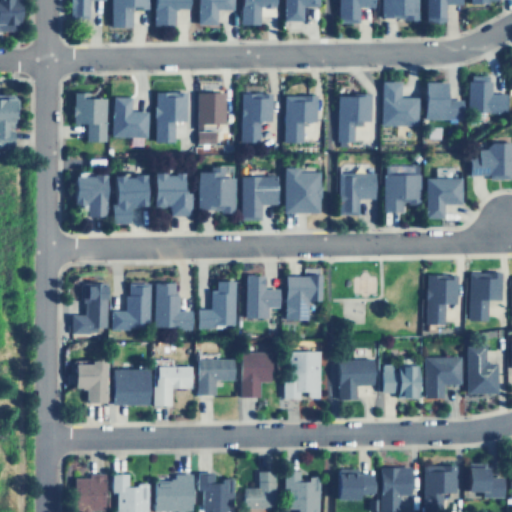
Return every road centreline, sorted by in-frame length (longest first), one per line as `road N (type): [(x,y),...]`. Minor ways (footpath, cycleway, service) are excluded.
road 1 (residential): [(0,58),(442,53),(511,21)]
road 2 (residential): [(41,511),(42,0)]
road 3 (residential): [(511,420),(473,431),(41,439)]
road 4 (residential): [(503,222),(478,242),(41,248)]
